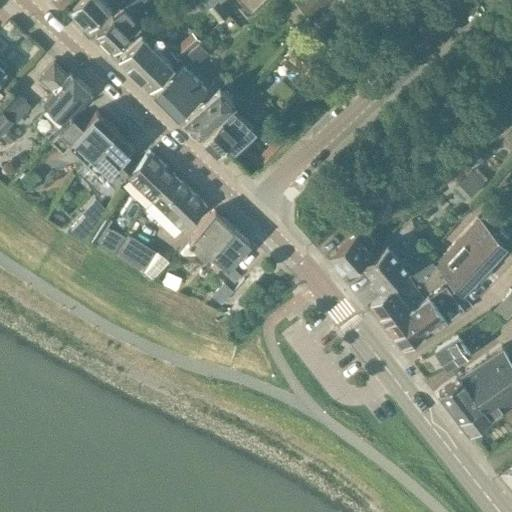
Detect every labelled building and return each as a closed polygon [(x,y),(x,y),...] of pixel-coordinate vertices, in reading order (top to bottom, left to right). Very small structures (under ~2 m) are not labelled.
[(78,0),(69,10),(87,28),(115,0),(78,0)] [(130,0),(122,8),(94,35),(112,53),(130,35),(123,29),(133,19),(129,15),(145,0),(130,0)] [(200,0),(218,21),(229,12),(220,1),(221,0),(200,0)] [(294,0),(312,18),(330,0),(294,0)] [(310,43),(335,65),(350,48),(326,25),(310,43)] [(141,34),(119,59),(149,89),(172,65),(156,48),(162,42),(151,32),(145,38),(141,34)] [(298,38),(283,53),(301,71),(316,54),(298,38)] [(198,40),(182,56),(192,66),(208,50),(198,40)] [(91,91),(69,71),(66,73),(53,60),(39,75),(52,87),(41,99),(50,107),(48,110),(58,119),(60,117),(64,120),(91,91)] [(153,93),(177,116),(206,86),(182,63),(153,93)] [(218,86),(183,123),(198,136),(232,100),(218,86)] [(17,93),(2,109),(16,121),(31,106),(17,93)] [(233,153),(255,129),(232,108),(201,140),(217,154),(225,146),(233,153)] [(70,143),(85,158),(114,127),(96,110),(81,125),(72,116),(49,140),(62,151),(70,143)] [(0,111),(0,132),(11,121),(0,111)] [(17,135),(9,127),(1,135),(10,143),(17,135)] [(85,158),(75,168),(103,194),(127,168),(117,159),(132,144),(114,127),(85,158)] [(138,201),(144,206),(148,200),(173,173),(148,150),(126,174),(128,176),(123,181),(141,198),(138,201)] [(454,186),(465,199),(484,182),(472,169),(454,186)] [(148,200),(144,206),(148,210),(151,207),(156,212),(154,215),(163,223),(165,221),(174,229),(179,224),(182,227),(204,202),(173,173),(148,200)] [(214,209),(177,249),(185,256),(188,253),(199,264),(207,257),(234,228),(214,209)] [(84,214),(70,230),(80,240),(95,224),(84,214)] [(105,216),(90,239),(101,246),(114,253),(115,251),(125,236),(112,228),(107,226),(111,220),(105,216)] [(506,244),(488,228),(476,216),(433,264),(461,295),(465,291),(506,244)] [(343,266),(348,271),(372,249),(367,243),(374,237),(362,224),(328,255),(340,268),(343,266)] [(207,257),(199,264),(200,265),(207,257),(222,270),(249,241),(234,228),(207,257)] [(114,254),(113,254),(117,257),(142,272),(143,270),(156,250),(153,248),(128,232),(125,236),(115,251),(114,254)] [(409,269),(414,264),(403,252),(399,256),(386,242),(363,264),(375,277),(372,280),(377,285),(375,287),(380,292),(407,267),(409,269)] [(166,270),(162,282),(176,289),(181,277),(166,270)] [(221,282),(211,293),(221,302),(232,291),(221,282)] [(463,307),(445,284),(429,296),(428,295),(409,309),(392,286),(368,303),(402,348),(422,333),(425,337),(447,321),(446,320),(463,307)] [(447,366),(470,350),(458,332),(434,349),(447,366)] [(511,358),(502,345),(438,393),(468,433),(490,417),(490,416),(511,400),(511,358)] [(511,405),(502,413),(511,425),(511,405)] [(511,462),(500,473),(511,487),(511,462)]
